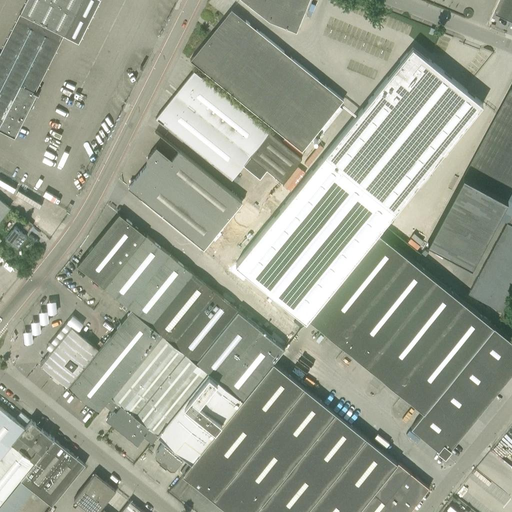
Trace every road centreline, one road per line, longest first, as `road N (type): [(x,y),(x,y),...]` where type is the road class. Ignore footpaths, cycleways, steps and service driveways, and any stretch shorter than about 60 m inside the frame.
road 1 (tertiary): [(0,325),(98,191),(193,0)]
road 2 (unclassified): [(166,511),(0,375)]
road 3 (unknown): [(138,109),(220,175),(274,192)]
road 4 (unclassified): [(426,511),(511,406)]
road 5 (unclassified): [(511,48),(391,0)]
